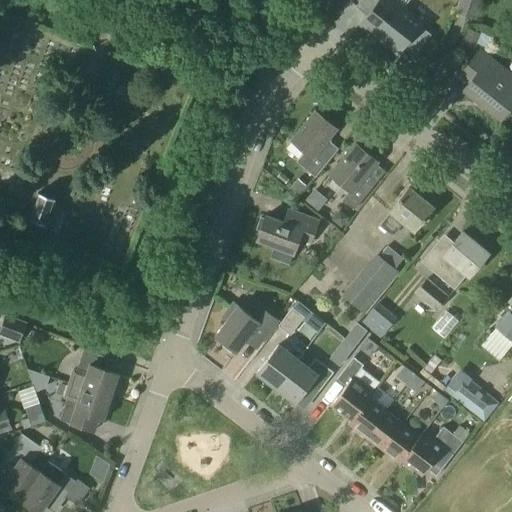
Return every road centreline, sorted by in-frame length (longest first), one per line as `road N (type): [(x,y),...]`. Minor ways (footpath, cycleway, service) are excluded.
road 1 (residential): [(171,372),(250,133),(279,89),(323,48)]
road 2 (residential): [(511,199),(323,48)]
road 3 (residential): [(313,472),(205,387),(171,372)]
road 4 (residential): [(124,511),(171,372)]
road 5 (residential): [(190,511),(313,472)]
